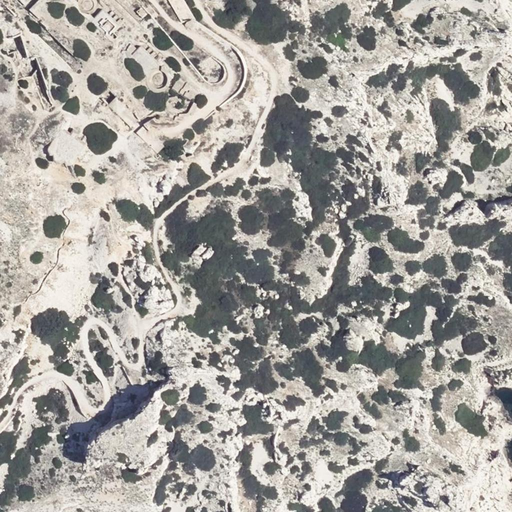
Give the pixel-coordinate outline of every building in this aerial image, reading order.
[(70,0),(73,2),(78,14),(87,17),(109,38),(121,25),(103,8),(94,17),(91,13),(81,10),(78,1),(76,0),(70,0)] [(150,12),(138,0),(115,0),(139,23),(150,12)] [(168,0),(181,21),(195,12),(186,0),(168,0)] [(159,62),(141,45),(138,48),(129,57),(146,74),(159,62)] [(139,120),(116,97),(109,104),(132,128),(139,120)] [(166,144),(144,124),(137,132),(158,153),(166,144)] [(70,134),(63,129),(48,147),(49,153),(53,152),(53,157),(56,160),(60,161),(64,161),(67,164),(72,163),(85,144),(76,138),(79,133),(73,130),(70,134)]
